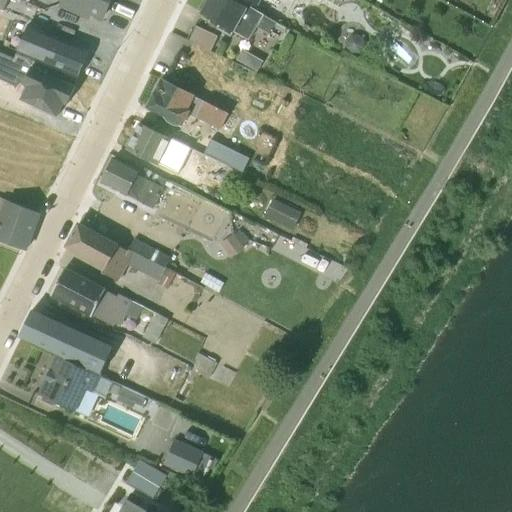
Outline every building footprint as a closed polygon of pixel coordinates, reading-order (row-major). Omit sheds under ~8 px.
[(91,12),(103,17),(110,0),(61,0),(60,4),(88,17),(91,12)] [(236,0),(209,0),(201,14),(220,23),(218,28),(231,36),(234,31),(249,40),(258,25),(271,33),(274,29),(284,35),(288,28),(256,10),(236,0)] [(338,0),(343,2),(344,0),(238,0),(256,10),(260,0),(338,0)] [(218,35),(195,24),(188,40),(211,51),(218,35)] [(77,79),(90,49),(89,49),(31,26),(17,54),(77,79)] [(51,100),(83,114),(93,91),(44,66),(2,49),(0,51),(0,77),(14,84),(19,75),(38,82),(55,91),(51,100)] [(162,78),(146,107),(159,114),(176,125),(183,125),(190,114),(229,132),(237,117),(162,78)] [(140,123),(127,148),(170,169),(176,157),(202,169),(208,178),(229,166),(140,123)] [(243,173),(251,158),(211,138),(204,153),(243,173)] [(114,156),(101,182),(153,208),(167,179),(142,166),(140,169),(114,156)] [(216,174),(224,188),(245,176),(243,173),(229,166),(216,174)] [(275,196),(268,212),(296,224),(303,207),(275,196)] [(0,213),(0,239),(25,250),(39,212),(1,198),(0,200),(0,213),(0,214),(0,213)] [(158,283),(168,288),(176,274),(175,274),(79,224),(67,245),(104,268),(102,272),(119,281),(128,264),(160,280),(158,283)] [(232,253),(246,244),(237,231),(223,240),(232,253)] [(135,238),(129,249),(165,268),(172,257),(135,238)] [(66,267),(51,295),(90,316),(92,314),(120,329),(126,314),(137,319),(143,306),(119,294),(118,296),(106,289),(106,288),(66,267)] [(224,282),(206,273),(201,282),(219,292),(224,282)] [(56,354),(100,374),(112,348),(113,346),(33,309),(20,337),(56,354)] [(156,343),(169,319),(156,312),(143,337),(156,343)] [(207,357),(198,352),(195,358),(197,359),(195,364),(200,367),(198,372),(209,378),(217,360),(208,356),(207,357)] [(56,354),(38,393),(44,396),(42,399),(55,405),(56,402),(76,411),(86,388),(94,392),(102,375),(100,374),(56,354)] [(142,405),(145,398),(122,388),(117,399),(131,406),(133,401),(142,405)] [(175,438),(164,464),(192,478),(193,475),(206,480),(215,460),(203,454),(204,451),(175,438)] [(142,456),(131,480),(158,493),(169,468),(142,456)] [(147,511),(132,503),(126,511),(147,511)]
